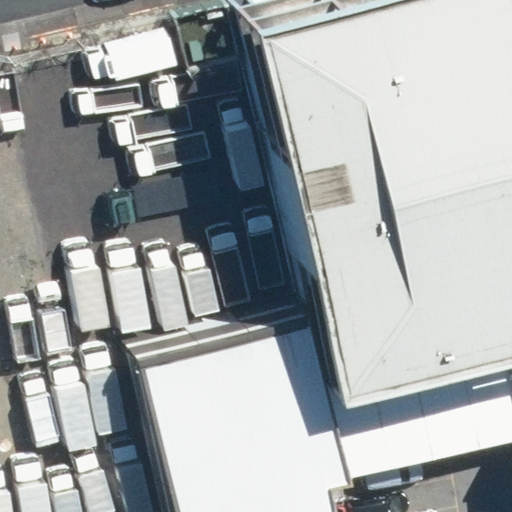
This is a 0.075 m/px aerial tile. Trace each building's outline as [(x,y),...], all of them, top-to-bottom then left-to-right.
[(511,325),(511,0),(213,0),(300,374),(511,325)] [(0,236),(0,289),(12,287),(0,236)] [(145,511),(227,511),(296,496),(254,316),(108,349),(145,511)] [(511,511),(511,427),(491,433),(509,511),(511,511)] [(227,511),(299,511),(296,496),(227,511)]
